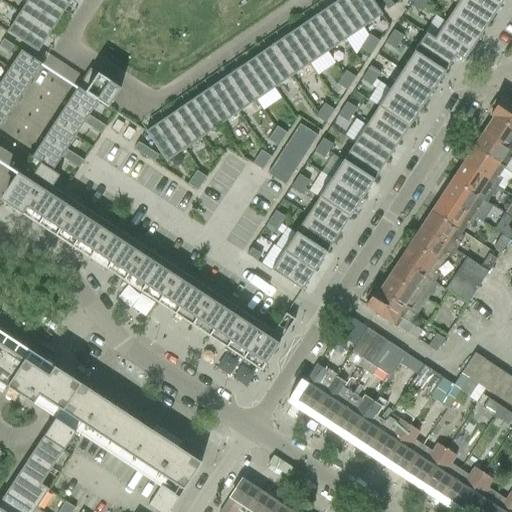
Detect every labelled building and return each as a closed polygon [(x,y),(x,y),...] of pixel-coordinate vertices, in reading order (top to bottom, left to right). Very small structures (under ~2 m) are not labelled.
[(27,0),(19,14),(18,15),(48,34),(49,35),(61,17),(60,16),(35,0),(27,0)] [(35,0),(60,16),(61,17),(71,0),(35,0)] [(337,0),(324,9),(345,39),(345,40),(363,27),(344,0),(337,0)] [(344,0),(363,27),(381,15),(370,0),(344,0)] [(380,0),(380,1),(386,10),(386,11),(393,6),(392,5),(388,0),(380,0)] [(412,0),(409,3),(410,5),(414,11),(415,12),(422,8),(421,6),(416,0),(412,0)] [(459,0),(457,4),(487,24),(499,7),(498,6),(488,0),(459,0)] [(456,4),(445,22),(475,42),(476,42),(487,24),(457,4),(456,4)] [(323,10),(306,21),(327,52),(345,40),(345,39),(324,9),(323,10)] [(6,33),(7,33),(37,53),(49,35),(48,34),(18,15),(6,33)] [(306,21),(288,34),(309,64),(317,76),(334,64),(326,52),(327,52),(306,21)] [(445,22),(433,39),(456,54),(455,56),(463,62),(476,42),(475,42),(445,22)] [(389,37),(388,37),(397,43),(399,44),(403,37),(401,36),(393,31),(389,37)] [(288,34),(270,46),(291,76),(309,64),(288,34)] [(425,34),(413,52),(443,72),(444,72),(455,56),(456,54),(433,39),(425,34)] [(368,35),(364,42),(373,48),(374,48),(378,42),(378,41),(369,35),(368,35)] [(388,37),(384,44),(392,50),(394,51),(399,44),(397,43),(388,37)] [(0,42),(0,48),(6,53),(11,45),(2,39),(0,42)] [(364,42),(360,49),(369,55),(370,55),(374,48),(373,48),(364,42)] [(270,46),(252,58),(254,61),(273,88),(273,89),(291,76),(270,46)] [(20,51),(8,69),(29,82),(29,83),(41,65),(40,65),(20,51)] [(413,53),(401,71),(431,90),(432,91),(444,72),(443,72),(413,52),(413,53)] [(234,71),(243,83),(255,101),(273,89),(273,88),(254,61),(252,58),(234,71)] [(365,73),(373,79),(375,80),(379,73),(378,72),(369,67),(365,73)] [(0,89),(17,100),(18,101),(29,83),(29,82),(8,69),(0,82),(0,89)] [(77,87),(76,88),(97,101),(107,107),(108,108),(120,89),(98,75),(88,69),(77,87)] [(217,83),(216,83),(237,113),(255,101),(243,83),(234,71),(217,83)] [(345,71),(340,78),(341,78),(350,84),(350,85),(355,78),(354,78),(345,72),(345,71)] [(401,71),(389,89),(419,108),(420,109),(432,91),(431,90),(401,71)] [(365,73),(361,80),(369,86),(371,87),(375,80),(373,79),(365,73)] [(340,78),(336,85),(345,91),(346,91),(350,85),(350,84),(341,78),(340,78)] [(199,95),(198,95),(219,125),(219,126),(237,113),(216,83),(199,95)] [(76,88),(65,106),(85,119),(88,116),(97,102),(97,101),(76,88)] [(0,114),(5,118),(6,118),(18,101),(17,100),(0,89),(0,114)] [(389,89),(377,107),(407,127),(408,127),(420,109),(419,108),(389,89)] [(181,107),(180,108),(201,137),(201,138),(219,126),(219,125),(198,95),(193,99),(181,107)] [(491,114),(490,115),(511,129),(511,106),(501,99),(497,104),(494,102),(487,112),(491,114)] [(341,110),(350,115),(351,116),(356,110),(354,108),(345,103),(341,110)] [(323,104),(319,111),(328,117),(329,117),(333,111),(333,110),(324,104),(323,104)] [(65,106),(53,123),(74,136),(74,137),(83,124),(83,123),(86,119),(85,119),(65,106)] [(377,107),(365,125),(396,145),(408,127),(407,127),(377,107)] [(163,119),(162,120),(183,150),(201,138),(201,137),(180,108),(163,119)] [(341,110),(337,116),(345,122),(347,123),(351,116),(350,115),(341,110)] [(319,111),(314,118),(315,118),(324,124),(325,124),(329,117),(328,117),(319,111)] [(493,118),(483,133),(511,152),(511,129),(490,115),(490,116),(493,118)] [(83,123),(83,124),(92,129),(96,122),(88,116),(86,119),(83,123)] [(162,120),(144,132),(165,162),(165,163),(183,150),(162,120)] [(92,129),(100,135),(103,131),(105,128),(105,127),(104,127),(96,122),(92,129)] [(42,140),(42,141),(62,154),(63,154),(65,150),(73,138),(74,137),(74,136),(53,123),(42,140)] [(299,125),(294,132),(302,137),(303,138),(308,131),(304,128),(299,125)] [(354,143),(384,163),(384,164),(396,145),(365,125),(354,143)] [(276,128),(271,134),(281,140),(285,134),(276,128)] [(308,131),(303,138),(304,138),(311,143),(312,144),(317,137),(317,136),(308,131)] [(290,139),(298,144),(299,145),(303,138),(302,137),(294,132),(290,139)] [(511,152),(483,133),(473,149),(503,169),(509,161),(511,163),(511,162),(511,152)] [(271,134),(267,141),(277,147),(281,140),(271,134)] [(299,145),(307,150),(307,151),(312,144),(311,143),(304,138),(303,138),(299,145)] [(285,146),(293,151),(294,152),(299,145),(298,144),(290,139),(285,146)] [(318,146),(317,146),(326,151),(327,152),(332,146),(330,145),(322,139),(318,146)] [(42,141),(31,158),(33,160),(35,161),(51,172),(60,158),(61,158),(63,154),(62,154),(42,141)] [(133,149),(133,150),(143,156),(147,149),(145,148),(139,144),(137,143),(133,149)] [(342,162),(372,181),(372,182),(384,164),(384,163),(354,143),(342,162)] [(294,152),(302,157),(303,158),(307,151),(307,150),(299,145),(294,152)] [(281,153),(280,153),(288,159),(289,159),(294,152),(293,151),(285,146),(281,153)] [(317,146),(313,152),(322,158),(323,159),(327,152),(326,151),(317,146)] [(147,149),(143,156),(153,163),(157,156),(147,149)] [(473,149),(462,165),(496,187),(501,180),(498,177),(503,169),(473,149)] [(61,158),(60,158),(69,163),(74,156),(65,150),(63,154),(61,158)] [(260,151),(256,158),(265,164),(266,164),(270,158),(269,157),(260,151)] [(289,159),(297,164),(298,165),(303,158),(302,157),(294,152),(289,159)] [(276,160),(284,166),(285,166),(289,159),(288,159),(280,153),(276,160)] [(69,163),(78,169),(83,162),(74,156),(69,163)] [(256,158),(251,165),(262,171),(266,164),(265,164),(256,158)] [(285,166),(293,171),(294,172),(298,165),(297,164),(289,159),(285,166)] [(1,203),(21,216),(25,209),(177,308),(173,315),(174,316),(174,315),(190,326),(191,327),(191,326),(207,337),(208,338),(208,337),(224,348),(224,349),(225,349),(226,349),(241,359),(241,360),(242,360),(243,360),(259,370),(258,371),(260,372),(282,338),(294,320),(285,315),(285,314),(273,332),(63,194),(52,187),(59,177),(51,172),(35,161),(33,160),(26,170),(24,169),(19,175),(17,174),(16,176),(18,177),(1,203)] [(271,167),(279,173),(280,173),(285,166),(284,166),(276,160),(271,167)] [(330,180),(360,200),(361,200),(372,182),(372,181),(342,162),(330,180)] [(462,165),(452,181),(482,201),(488,193),(491,195),(496,187),(462,165)] [(280,173),(288,179),(289,179),(294,172),(293,171),(285,166),(280,173)] [(267,174),(266,175),(275,180),(276,180),(280,173),(279,173),(271,167),(267,174)] [(196,171),(191,178),(192,178),(200,184),(201,185),(206,178),(205,178),(196,172),(196,171)] [(276,180),(275,180),(284,186),(289,179),(288,179),(280,173),(276,180)] [(294,182),(302,187),(304,189),(308,182),(307,181),(298,175),(294,182)] [(191,178),(187,185),(197,191),(201,185),(200,184),(192,178),(191,178)] [(318,198),(348,218),(349,218),(361,200),(360,200),(330,180),(318,198)] [(452,181),(441,197),(472,217),(475,219),(481,223),(491,207),(482,201),(452,181)] [(294,182),(290,189),(298,194),(300,195),(304,189),(302,187),(294,182)] [(441,197),(431,213),(461,233),(467,224),(470,226),(475,219),(472,217),(441,197)] [(306,216),(336,236),(337,237),(349,218),(348,218),(318,198),(306,216)] [(511,201),(503,215),(510,220),(511,220),(511,217),(511,201)] [(270,218),(279,224),(280,225),(285,218),(283,217),(274,211),(270,218)] [(431,213),(421,229),(454,251),(459,244),(463,238),(459,236),(461,233),(431,213)] [(503,215),(494,230),(501,235),(501,236),(508,241),(511,235),(506,226),(511,220),(510,220),(503,215)] [(295,234),(294,235),(324,254),(325,255),(337,237),(336,236),(306,216),(295,234)] [(270,218),(266,225),(274,230),(276,231),(280,225),(279,224),(270,218)] [(421,229),(410,245),(440,264),(446,255),(450,258),(454,251),(421,229)] [(283,252),(282,253),(312,273),(313,273),(325,255),(324,254),(294,235),(283,252)] [(501,236),(493,248),(495,250),(500,253),(508,241),(501,236)] [(410,245),(400,260),(433,283),(438,276),(434,273),(440,264),(410,245)] [(246,255),(256,262),(260,255),(259,254),(250,249),(246,255)] [(270,271),(301,291),(313,273),(312,273),(282,253),(270,271)] [(488,255),(479,268),(487,272),(487,273),(495,260),(490,257),(488,255)] [(465,258),(455,274),(477,288),(487,273),(487,272),(479,268),(465,258)] [(400,260),(389,276),(419,296),(426,301),(437,285),(433,283),(400,260)] [(455,274),(445,290),(466,304),(477,288),(455,274)] [(376,289),(376,290),(413,314),(417,307),(414,305),(419,296),(389,276),(379,291),(376,289)] [(413,314),(376,290),(375,291),(372,288),(365,298),(368,301),(365,306),(416,340),(421,332),(411,325),(416,317),(413,314)] [(342,327),(337,335),(354,347),(360,338),(366,329),(348,317),(342,327)] [(354,347),(351,352),(360,359),(370,365),(385,342),(366,329),(360,338),(354,347)] [(60,372),(0,332),(0,383),(13,393),(47,415),(54,419),(59,410),(64,404),(72,391),(71,385),(71,384),(73,381),(60,372)] [(435,335),(427,347),(435,352),(443,340),(435,335)] [(385,342),(370,365),(376,368),(375,368),(385,375),(372,393),(377,396),(389,378),(398,364),(405,354),(385,342)] [(405,354),(399,364),(415,375),(422,366),(405,354)] [(474,354),(460,374),(467,378),(470,381),(471,381),(485,361),(474,354)] [(360,359),(356,366),(365,372),(370,365),(360,359)] [(485,361),(471,381),(480,387),(481,388),(494,368),(485,361)] [(316,365),(293,401),(312,413),(335,378),(336,376),(327,370),(326,371),(316,365)] [(370,365),(365,372),(371,375),(375,368),(376,368),(370,365)] [(415,375),(407,389),(415,395),(425,401),(428,397),(440,378),(422,366),(415,375)] [(494,368),(481,388),(484,390),(490,394),(491,394),(504,374),(494,368)] [(440,378),(428,397),(429,397),(447,409),(467,378),(460,374),(452,386),(441,379),(440,378)] [(511,379),(504,374),(491,394),(500,400),(500,401),(511,383),(511,379)] [(312,413),(330,425),(351,394),(342,389),(345,384),(335,378),(312,413)] [(71,385),(72,391),(64,404),(59,410),(54,419),(42,438),(62,451),(74,432),(69,429),(75,421),(87,429),(165,479),(182,491),(200,464),(73,380),(73,381),(71,384),(71,385)] [(511,383),(500,401),(510,407),(511,404),(511,383)] [(330,425),(349,437),(372,402),(363,396),(360,401),(351,394),(330,425)] [(415,395),(399,420),(409,426),(425,401),(415,395)] [(481,408),(494,417),(500,407),(487,399),(481,408)] [(349,437),(367,449),(384,423),(376,418),(382,409),(372,402),(349,437)] [(511,414),(500,407),(494,417),(508,426),(511,419),(511,414)] [(367,449),(386,461),(409,426),(399,420),(396,424),(388,418),(384,423),(367,449)] [(386,461),(404,473),(422,446),(413,441),(419,433),(409,426),(386,461)] [(31,454),(51,468),(62,451),(42,438),(31,454)] [(404,473),(422,485),(446,450),(436,444),(430,452),(422,446),(404,473)] [(422,485),(441,498),(458,471),(450,465),(456,457),(446,450),(422,485)] [(20,472),(40,485),(40,484),(51,468),(31,454),(20,471),(20,472)] [(441,498),(459,510),(482,474),(472,468),(467,476),(458,471),(441,498)] [(7,490),(8,490),(35,508),(36,509),(48,491),(48,490),(47,490),(40,485),(20,472),(20,471),(7,490)] [(482,474),(459,510),(462,511),(483,511),(488,505),(495,494),(487,489),(492,481),(482,474)] [(245,511),(248,509),(248,510),(259,493),(240,481),(219,511),(245,511)] [(159,488),(147,506),(156,511),(168,511),(177,499),(159,488)] [(0,511),(1,511),(33,511),(36,509),(35,508),(8,490),(7,490),(0,501),(0,511)] [(273,511),(278,505),(259,493),(248,510),(248,509),(245,511),(273,511)] [(488,505),(483,511),(510,511),(511,510),(511,493),(510,493),(505,500),(495,494),(488,505)] [(60,509),(64,511),(72,511),(74,509),(64,502),(61,508),(60,509)]
